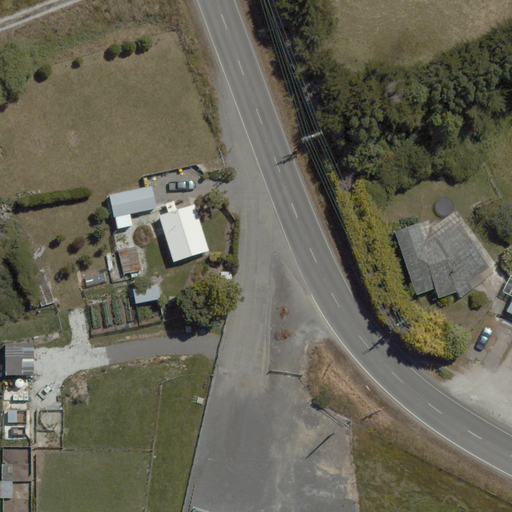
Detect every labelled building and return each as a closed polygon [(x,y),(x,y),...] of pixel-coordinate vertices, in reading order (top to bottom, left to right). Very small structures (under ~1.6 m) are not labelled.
[(135,219),(158,214),(152,183),(111,192),(121,236),(138,232),(135,219)] [(195,197),(161,207),(180,265),(213,254),(195,197)] [(443,307),(494,281),(453,203),(391,235),(423,296),(434,291),(443,307)] [(165,274),(135,277),(138,310),(168,307),(165,274)] [(511,295),(502,313),(511,318),(511,295)]
